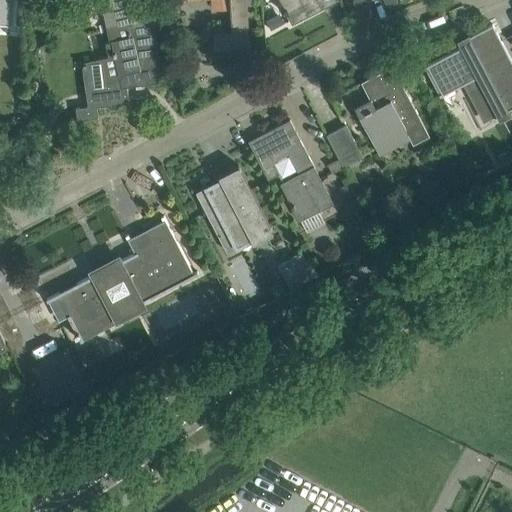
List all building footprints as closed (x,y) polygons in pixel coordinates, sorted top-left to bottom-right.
[(88,106),(76,108),(77,120),(98,117),(97,107),(105,106),(129,103),(127,87),(161,82),(159,62),(154,27),(154,25),(149,0),(100,0),(107,24),(111,42),(106,43),(109,56),(107,57),(98,59),(82,62),(86,91),(88,106)] [(212,0),(213,9),(231,8),(231,0),(212,0)] [(279,0),(285,10),(286,14),(288,13),(293,22),(322,7),(323,9),(324,9),(319,0),(279,0)] [(511,107),(511,62),(492,25),(469,37),(472,42),(426,67),(441,96),(464,84),(477,108),(488,103),(494,115),(510,107),(510,108),(511,107)] [(234,49),(233,32),(233,31),(214,32),(215,50),(234,49)] [(429,136),(402,83),(393,65),(377,74),(378,77),(364,85),(362,81),(361,82),(370,99),(355,107),(368,133),(376,147),(406,132),(413,144),(429,136)] [(316,170),(299,137),(290,119),(258,136),(259,137),(250,142),(249,140),(249,141),(269,179),(280,173),(274,162),(289,154),(298,173),(283,181),(294,203),(292,204),(294,208),(296,208),(302,220),(332,204),(315,170),(316,170)] [(343,167),(363,156),(346,125),(327,135),(339,159),(343,167)] [(339,159),(328,165),(332,173),(343,167),(339,159)] [(254,243),(274,233),(239,165),(219,175),(222,182),(211,187),(210,185),(196,192),(227,251),(235,247),(236,249),(252,241),(254,243)] [(351,181),(339,187),(345,199),(357,193),(351,181)] [(194,274),(175,238),(166,220),(128,239),(136,253),(58,294),(69,315),(68,316),(76,332),(74,333),(76,337),(78,336),(81,341),(84,340),(81,334),(114,316),(109,304),(136,290),(142,302),(198,273),(197,272),(194,274)] [(277,263),(289,287),(318,274),(309,257),(305,259),(302,250),(277,263)] [(0,352),(9,348),(1,335),(0,332),(0,352)] [(56,407),(59,398),(46,394),(43,403),(56,407)]
